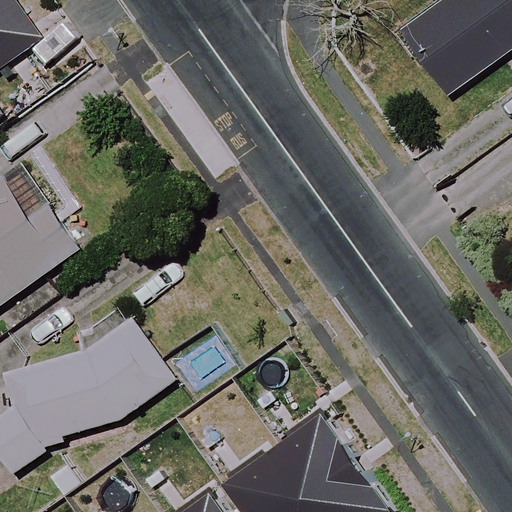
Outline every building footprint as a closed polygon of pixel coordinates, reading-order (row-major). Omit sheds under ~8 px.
[(511,54),(511,0),(446,0),(407,28),(455,96),(511,54)] [(0,106),(30,85),(0,40),(0,106)] [(0,310),(85,250),(24,163),(0,179),(0,310)] [(0,416),(0,444),(19,473),(66,442),(129,422),(186,385),(136,309),(26,380),(35,394),(0,416)] [(280,511),(254,445),(203,464),(201,459),(116,491),(123,511),(280,511)]
